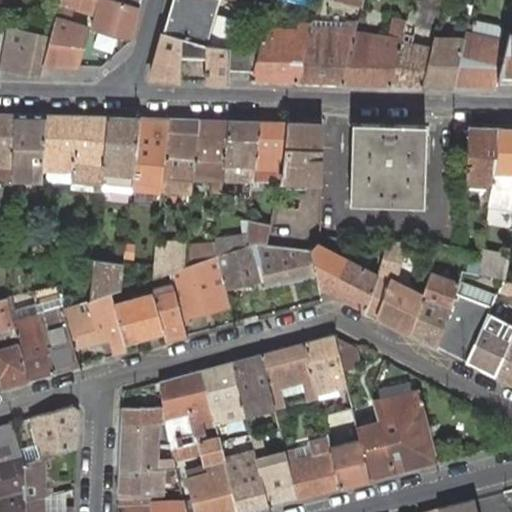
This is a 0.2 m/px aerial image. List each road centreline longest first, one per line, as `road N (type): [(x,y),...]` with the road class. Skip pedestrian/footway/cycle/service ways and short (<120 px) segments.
road 1 (residential): [(511,412),(335,321),(97,383)]
road 2 (residential): [(135,96),(511,105)]
road 3 (residential): [(349,511),(511,470)]
road 4 (residential): [(0,95),(135,96)]
road 5 (residential): [(96,511),(97,383)]
